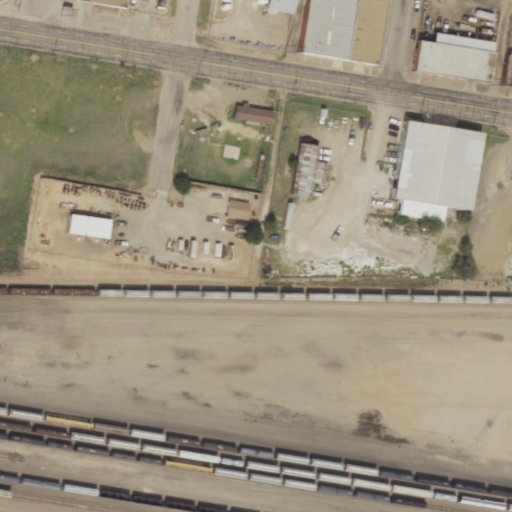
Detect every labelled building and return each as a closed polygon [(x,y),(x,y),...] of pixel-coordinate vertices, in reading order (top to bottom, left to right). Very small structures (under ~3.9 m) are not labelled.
[(123,9),(124,0),(73,0),(73,3),(123,9)] [(289,14),(291,0),(264,0),(263,10),(289,14)] [(381,0),(303,0),(296,54),(373,65),(381,0)] [(430,35),(429,43),(412,41),(408,74),(486,84),(492,43),(430,35)] [(511,89),(511,58),(501,57),(498,88),(511,89)] [(269,124),(270,109),(232,105),(231,120),(269,124)] [(478,133),(398,122),(387,200),(398,202),(396,217),(438,223),(440,208),(467,212),(478,133)] [(289,194),(308,197),(310,183),(321,185),(324,163),(314,162),(316,145),(295,143),(289,194)] [(224,218),(245,219),(246,202),(225,200),(224,218)] [(105,240),(108,220),(68,214),(65,233),(105,240)]
